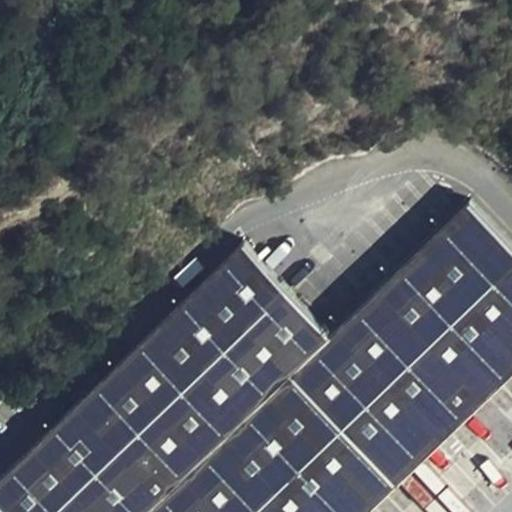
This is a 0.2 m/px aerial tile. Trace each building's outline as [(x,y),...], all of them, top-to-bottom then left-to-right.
[(511,239),(472,198),(458,210),(331,333),(294,370),(396,476),(511,365),(511,239)] [(0,481),(0,488),(11,500),(71,442),(223,297),(261,260),(246,245),(0,481)] [(294,370),(331,333),(261,260),(223,297),(294,370)] [(223,297),(71,442),(137,511),(146,511),(294,370),(223,297)] [(359,511),(396,476),(294,370),(146,511),(359,511)] [(11,500),(22,511),(137,511),(71,442),(11,500)]
